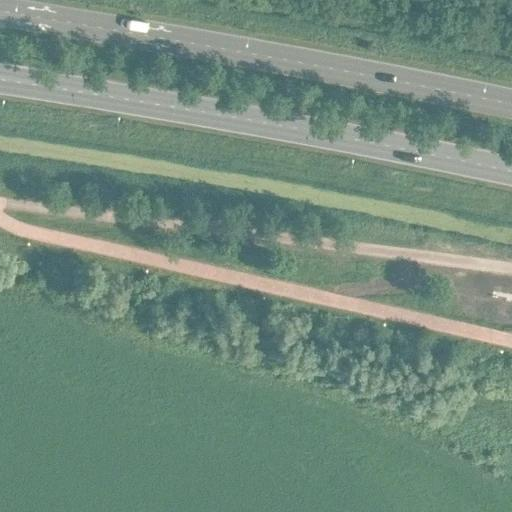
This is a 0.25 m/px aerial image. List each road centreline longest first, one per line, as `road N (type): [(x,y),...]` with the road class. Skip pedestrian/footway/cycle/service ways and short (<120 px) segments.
road 1 (secondary): [(511,102),(267,50),(0,10)]
road 2 (secondary): [(0,78),(511,171)]
